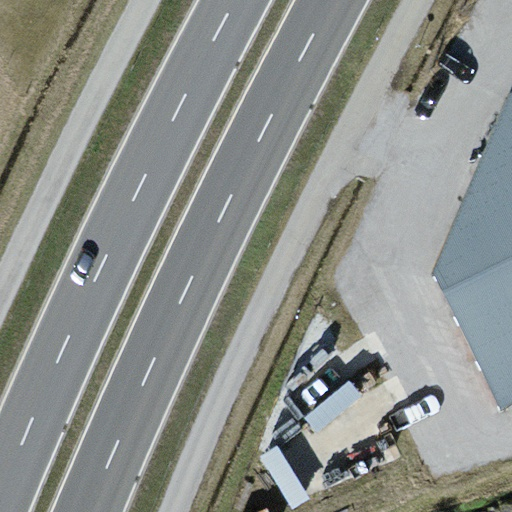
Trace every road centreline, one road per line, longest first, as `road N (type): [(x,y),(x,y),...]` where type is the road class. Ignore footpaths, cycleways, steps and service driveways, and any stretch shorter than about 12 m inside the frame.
road 1 (primary): [(86,511),(216,221),(331,0)]
road 2 (primary): [(235,0),(155,150),(0,494)]
